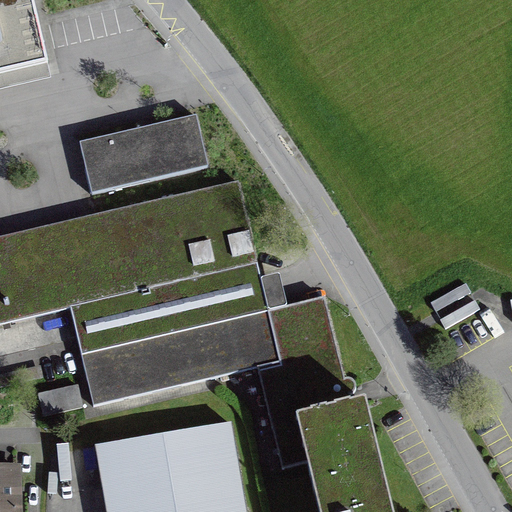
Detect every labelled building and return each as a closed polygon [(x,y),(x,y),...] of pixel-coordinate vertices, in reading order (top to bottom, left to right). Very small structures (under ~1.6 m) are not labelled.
[(0,0),(0,77),(46,66),(31,0),(0,0)] [(207,170),(195,118),(78,146),(84,172),(90,197),(207,170)] [(295,423),(349,409),(349,407),(345,408),(342,399),(352,395),(354,392),(354,388),(350,382),(344,381),(323,300),(267,313),(256,265),(236,184),(69,224),(0,239),(0,325),(68,310),(76,340),(92,408),(256,369),(281,472),(305,466),(295,423)] [(429,303),(433,312),(472,291),(467,282),(429,303)] [(438,322),(443,331),(482,310),(477,301),(438,322)] [(37,396),(42,418),(81,409),(76,388),(37,396)] [(390,511),(364,405),(349,409),(295,423),(305,466),(316,511),(390,511)] [(244,511),(230,426),(94,449),(104,511),(244,511)] [(0,511),(16,511),(15,469),(0,469),(0,511)]
